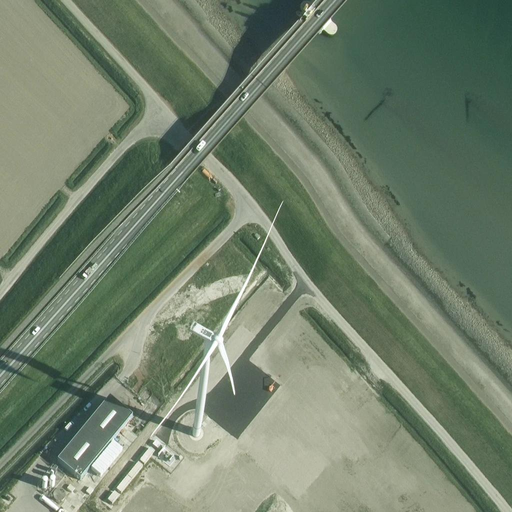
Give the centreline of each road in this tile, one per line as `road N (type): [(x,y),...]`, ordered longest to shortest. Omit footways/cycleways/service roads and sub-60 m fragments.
road 1 (unclassified): [(505,511),(305,281),(251,206),(159,110)]
road 2 (primary): [(0,373),(331,0)]
road 3 (unclassified): [(0,295),(159,110)]
road 4 (track): [(381,371),(264,475)]
road 5 (unclassified): [(159,110),(63,0)]
